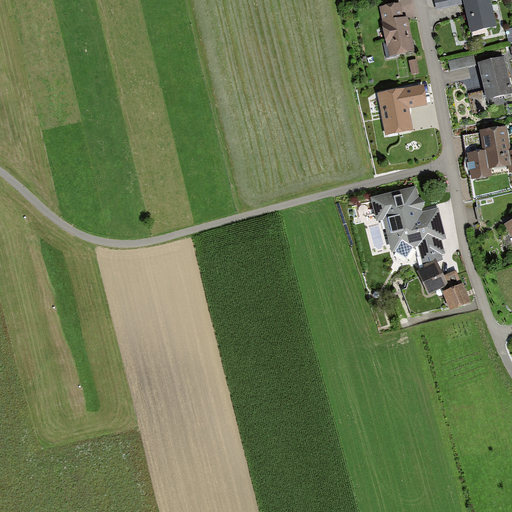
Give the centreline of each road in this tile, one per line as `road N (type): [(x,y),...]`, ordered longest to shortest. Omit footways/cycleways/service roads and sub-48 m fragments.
road 1 (track): [(0,171),(68,227),(113,243),(147,241),(450,162)]
road 2 (residential): [(419,0),(464,245),(496,335)]
